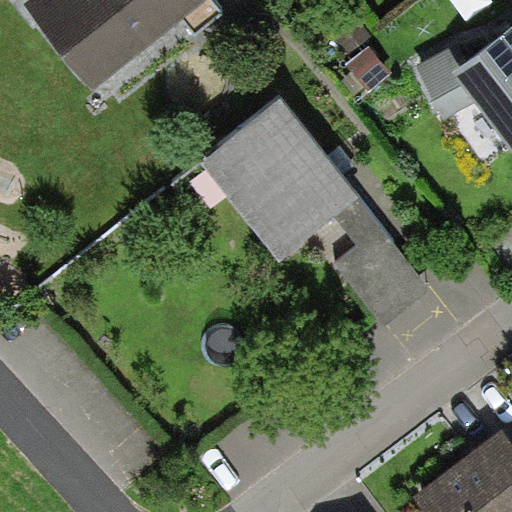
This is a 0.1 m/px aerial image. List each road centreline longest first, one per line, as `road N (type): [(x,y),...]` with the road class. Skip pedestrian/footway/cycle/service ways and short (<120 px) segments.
road 1 (residential): [(511,314),(253,511)]
road 2 (residential): [(116,511),(0,390)]
